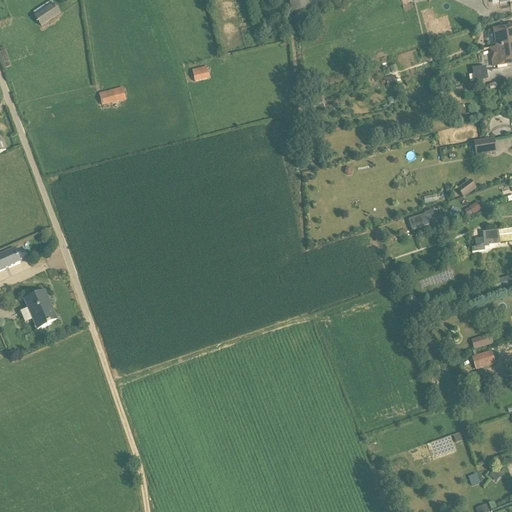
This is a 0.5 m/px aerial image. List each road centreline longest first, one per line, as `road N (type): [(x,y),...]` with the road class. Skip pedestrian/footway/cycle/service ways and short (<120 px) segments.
road 1 (unclassified): [(0,76),(92,330)]
road 2 (track): [(92,330),(147,511)]
